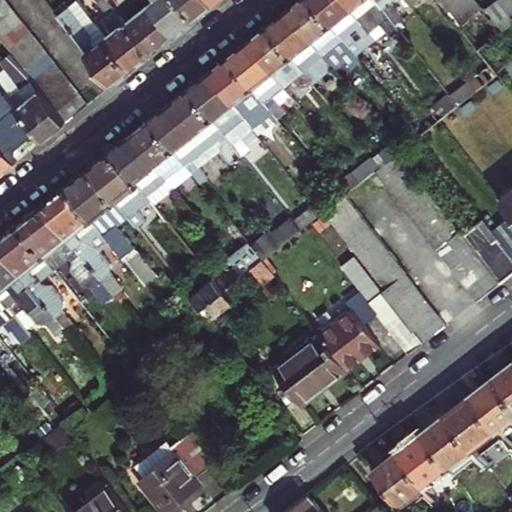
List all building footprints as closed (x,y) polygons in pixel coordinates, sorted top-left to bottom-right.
[(6,0),(5,0),(0,4),(0,22),(15,11),(6,0)] [(94,24),(76,0),(69,6),(98,44),(105,38),(94,24)] [(141,63),(152,54),(108,0),(95,0),(107,14),(94,24),(105,38),(131,71),(141,63)] [(164,45),(174,37),(148,3),(139,10),(135,6),(130,0),(109,0),(151,54),(164,45)] [(139,10),(148,3),(145,0),(142,0),(135,6),(139,10)] [(183,29),(193,21),(176,0),(145,0),(148,3),(174,37),(183,29)] [(203,14),(214,5),(209,0),(176,0),(193,21),(203,14)] [(354,66),(361,61),(356,54),(344,38),(313,0),(300,0),(298,2),(289,9),(333,63),(337,68),(348,58),(354,66)] [(361,61),(381,45),(370,31),(363,23),(363,22),(345,0),(313,0),(344,38),(356,54),(361,61)] [(345,0),(363,22),(382,7),(377,0),(345,0)] [(394,0),(377,0),(382,7),(389,15),(397,26),(406,19),(392,2),(394,0)] [(440,0),(450,12),(464,0),(440,0)] [(483,7),(477,0),(464,0),(450,12),(460,25),(483,7)] [(511,2),(510,0),(494,0),(494,1),(511,22),(511,2)] [(503,32),(511,24),(511,22),(494,1),(484,8),(503,32)] [(123,77),(131,71),(105,38),(98,44),(69,6),(56,16),(111,87),(123,77)] [(389,15),(382,7),(363,22),(363,23),(370,31),(381,22),(389,15)] [(269,25),(316,85),(324,78),(320,73),(333,63),(289,9),(278,17),(269,25)] [(15,11),(0,22),(0,37),(1,38),(23,21),(15,11)] [(397,26),(389,15),(381,22),(392,35),(399,29),(397,26)] [(23,21),(1,38),(8,48),(30,31),(23,21)] [(321,92),(316,85),(269,25),(258,34),(250,40),(293,95),(302,107),(321,92)] [(30,31),(8,48),(17,58),(39,41),(30,31)] [(281,104),(293,95),(250,40),(239,49),(230,56),(278,117),(286,111),(281,104)] [(17,58),(21,63),(25,69),(47,52),(39,41),(17,58)] [(55,62),(47,52),(25,69),(33,78),(55,62)] [(278,117),(230,56),(219,65),(211,71),(254,126),(266,116),(271,123),(278,117)] [(55,62),(33,78),(42,89),(63,72),(55,62)] [(37,129),(45,139),(57,129),(67,121),(58,109),(50,99),(42,89),(33,78),(25,69),(21,63),(13,70),(17,74),(25,84),(11,96),(37,129)] [(320,73),(324,78),(337,68),(333,63),(320,73)] [(499,73),(493,66),(472,82),(478,90),(498,74),(499,73)] [(254,126),(211,71),(200,80),(190,88),(243,153),(252,146),(243,134),(254,126)] [(63,72),(42,89),(50,99),(71,82),(63,72)] [(11,96),(25,84),(17,74),(3,85),(5,88),(11,96)] [(472,82),(471,81),(452,96),(459,105),(478,90),(472,82)] [(71,82),(50,99),(58,109),(79,93),(71,82)] [(25,139),(37,129),(11,96),(5,88),(0,91),(0,139),(13,156),(17,152),(18,144),(25,139)] [(244,154),(243,153),(190,88),(180,96),(170,103),(213,157),(227,146),(237,159),(244,154)] [(58,109),(67,121),(89,104),(79,93),(58,109)] [(459,105),(452,96),(433,110),(441,120),(459,105)] [(206,178),(199,168),(213,157),(170,103),(162,110),(151,119),(189,167),(194,173),(201,182),(206,178)] [(433,110),(425,117),(432,127),(441,120),(433,110)] [(414,141),(421,136),(404,114),(397,120),(414,141)] [(184,170),(189,167),(151,119),(140,128),(131,134),(166,179),(182,167),(184,170)] [(147,195),(166,179),(131,134),(123,141),(112,150),(147,195)] [(13,156),(0,139),(0,174),(7,169),(17,161),(13,156)] [(134,212),(150,199),(147,195),(112,150),(101,159),(90,168),(126,213),(137,227),(143,223),(134,212)] [(502,281),(462,230),(401,152),(381,168),(377,171),(478,300),(502,281)] [(381,168),(372,157),(353,172),(362,183),(377,171),(381,168)] [(182,167),(166,179),(174,189),(194,173),(189,167),(184,170),(182,167)] [(79,176),(67,186),(103,231),(151,291),(163,281),(116,222),(126,213),(90,168),(79,176)] [(362,183),(353,172),(333,187),(342,199),(347,194),(362,183)] [(147,195),(150,199),(155,205),(175,190),(174,189),(166,179),(147,195)] [(511,185),(498,196),(511,214),(511,185)] [(103,231),(67,186),(55,195),(43,205),(103,281),(113,294),(121,287),(111,275),(112,266),(99,250),(92,249),(87,243),(103,231)] [(323,214),(324,213),(342,199),(333,187),(314,202),(316,206),(323,214)] [(324,213),(385,291),(383,293),(402,318),(422,343),(447,324),(407,274),(409,273),(347,194),(342,199),(324,213)] [(103,281),(43,205),(30,215),(19,224),(55,270),(71,257),(75,262),(74,271),(86,286),(96,287),(103,281)] [(323,214),(316,206),(297,221),(303,229),(322,214),(323,214)] [(332,227),(322,214),(303,229),(283,245),(264,260),(276,275),(281,271),(294,289),(343,251),(331,235),(325,239),(322,235),(332,227)] [(511,214),(493,230),(511,254),(511,214)] [(502,281),(511,273),(511,254),(493,230),(481,215),(462,230),(502,281)] [(277,237),(283,245),(303,229),(297,221),(295,219),(275,235),(277,237)] [(40,282),(55,270),(19,224),(9,232),(0,239),(0,248),(66,332),(68,334),(76,327),(65,313),(66,305),(53,289),(44,287),(40,282)] [(331,235),(335,231),(332,227),(322,235),(325,239),(331,235)] [(263,261),(264,260),(283,245),(277,237),(257,252),(263,261)] [(236,268),(243,277),(255,267),(263,261),(257,252),(248,242),(228,258),(236,268)] [(0,295),(9,307),(23,295),(27,300),(26,309),(39,325),(48,325),(58,338),(66,332),(0,248),(0,295)] [(351,310),(321,334),(348,369),(370,351),(385,339),(371,322),(379,316),(408,354),(422,343),(402,318),(383,293),(354,256),(343,265),(364,293),(347,305),(351,310)] [(264,260),(263,261),(255,267),(267,282),(276,275),(264,260)] [(243,277),(236,268),(217,284),(223,292),(243,277)] [(192,296),(211,320),(232,303),(223,292),(213,280),(192,296)] [(20,344),(31,335),(9,307),(0,295),(0,327),(2,326),(8,333),(10,332),(20,344)] [(348,369),(321,334),(274,371),(302,406),(315,395),(348,369)] [(38,344),(31,335),(20,344),(27,353),(38,344)] [(25,386),(33,379),(17,359),(9,366),(25,386)] [(511,362),(508,366),(494,376),(511,399),(511,362)] [(498,430),(511,418),(511,399),(494,376),(483,385),(471,395),(498,430)] [(42,390),(33,379),(25,386),(34,397),(42,390)] [(474,448),(498,430),(471,395),(459,404),(447,413),(474,448)] [(474,448),(447,413),(435,422),(424,432),(451,466),(474,448)] [(511,418),(498,430),(504,438),(511,431),(511,418)] [(73,438),(61,422),(40,439),(52,454),(73,438)] [(498,430),(474,448),(481,455),(504,438),(498,430)] [(451,466),(424,432),(411,441),(400,450),(427,485),(451,466)] [(184,434),(139,471),(144,478),(189,442),(184,434)] [(198,434),(189,442),(144,478),(141,481),(166,511),(184,497),(201,483),(196,477),(218,459),(198,434)] [(474,448),(451,466),(457,473),(481,455),(474,448)] [(400,506),(427,485),(400,450),(378,467),(373,471),(400,506)] [(451,466),(427,485),(433,493),(457,473),(451,466)] [(408,511),(433,493),(427,485),(400,506),(405,511),(408,511)] [(130,511),(110,486),(76,511),(130,511)] [(323,511),(310,495),(289,511),(323,511)]
